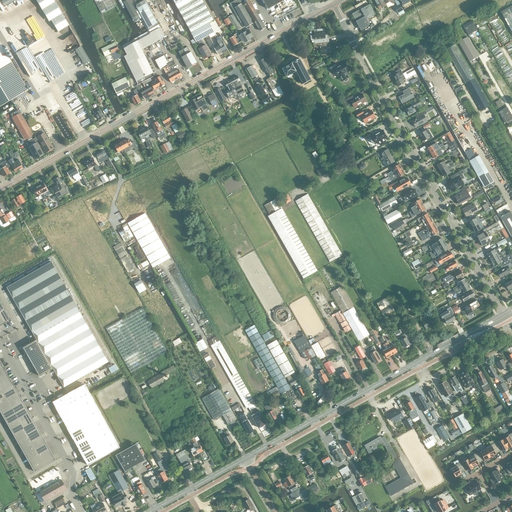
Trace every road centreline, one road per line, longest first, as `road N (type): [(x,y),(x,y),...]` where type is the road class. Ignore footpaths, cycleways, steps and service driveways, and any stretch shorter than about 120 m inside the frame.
road 1 (unclassified): [(0,189),(315,14)]
road 2 (residential): [(501,313),(334,4)]
road 3 (track): [(147,286),(110,219),(121,180),(96,135)]
road 4 (tertiary): [(245,458),(367,390)]
road 5 (unknown): [(60,82),(69,61),(37,12),(23,6),(0,22)]
